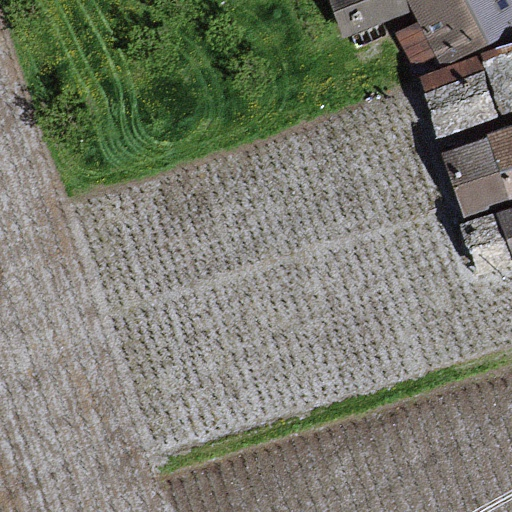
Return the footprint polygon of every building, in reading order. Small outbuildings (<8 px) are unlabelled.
[(406,7),(402,0),(335,0),(348,30),(406,7)] [(511,0),(414,0),(425,26),(403,35),(414,60),(441,49),(445,58),(460,51),(511,29),(511,0)] [(511,46),(486,55),(503,108),(511,105),(511,46)] [(494,114),(476,60),(450,69),(423,78),(441,132),(494,114)] [(471,211),(511,195),(511,135),(452,158),(471,211)] [(511,210),(468,225),(483,271),(511,261),(511,210)]
